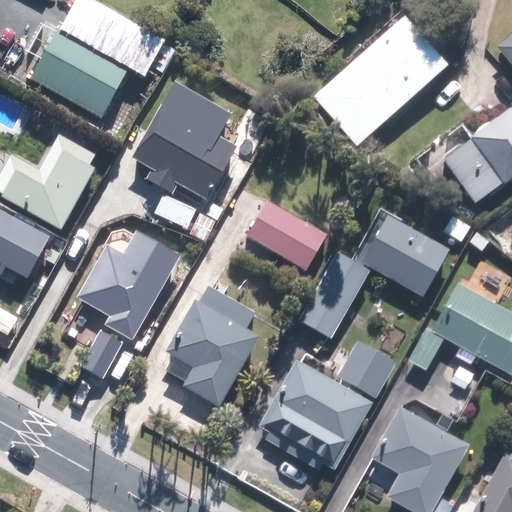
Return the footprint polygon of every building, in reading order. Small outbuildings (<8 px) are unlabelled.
[(443,64),(404,21),(319,96),(358,140),(443,64)] [(129,66),(61,27),(33,76),(101,115),(129,66)] [(511,37),(499,49),(511,63),(511,37)] [(172,88),(133,159),(206,200),(235,148),(183,118),(193,100),(172,88)] [(511,170),(511,117),(508,112),(448,159),(477,197),(511,170)] [(326,235),(266,202),(246,237),(306,270),(326,235)] [(49,237),(0,211),(0,260),(29,276),(49,237)] [(449,249),(390,218),(366,265),(425,295),(449,249)] [(124,255),(107,245),(77,296),(112,316),(107,324),(133,339),(182,257),(138,231),(124,255)] [(367,270),(337,254),(302,319),(333,335),(367,270)] [(511,369),(511,313),(459,285),(434,331),(511,372),(511,369)] [(195,301),(168,349),(195,364),(186,381),(223,402),(260,336),(247,330),(256,315),(210,289),(201,304),(195,301)] [(18,318),(0,308),(0,332),(7,336),(18,318)] [(123,344),(101,331),(80,366),(102,379),(123,344)] [(395,361),(357,342),(339,379),(376,398),(395,361)] [(372,404),(297,362),(261,426),(336,468),(372,404)] [(428,511),(467,445),(402,408),(374,457),(400,472),(387,495),(418,511),(428,511)] [(511,511),(511,454),(508,453),(475,511),(511,511)]
